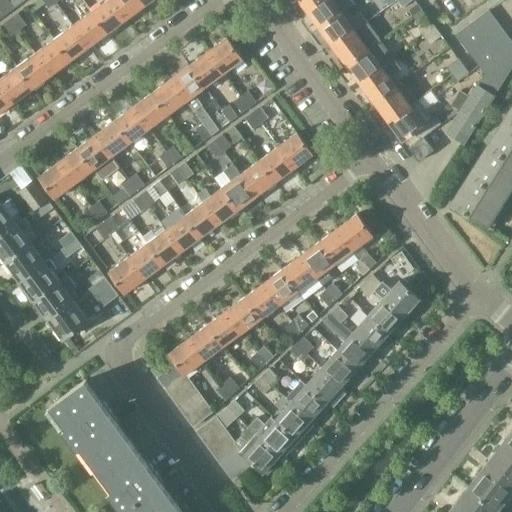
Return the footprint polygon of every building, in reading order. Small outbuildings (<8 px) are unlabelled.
[(1,0),(0,1),(0,2),(8,13),(15,8),(8,0),(1,0)] [(107,32),(126,18),(112,0),(105,0),(91,10),(107,32)] [(140,0),(112,0),(126,18),(144,4),(140,0)] [(299,0),(306,8),(316,0),(299,0)] [(316,0),(306,8),(319,27),(341,10),(353,2),(351,0),(316,0)] [(511,67),(511,41),(489,10),(488,9),(455,34),(484,73),(477,84),(495,95),(511,67)] [(89,45),(107,32),(91,10),(73,24),(89,45)] [(319,27),(333,45),(366,20),(359,11),(348,19),(341,10),(319,27)] [(11,17),(20,29),(27,24),(18,12),(11,17)] [(20,29),(11,17),(4,23),(12,35),(20,29)] [(380,39),(366,20),(333,45),(340,55),(338,57),(345,67),(347,65),(347,64),(377,42),(376,42),(380,39)] [(424,36),(435,27),(430,21),(419,29),(424,36)] [(70,59),(89,45),(73,24),(54,38),(70,59)] [(429,43),(441,35),(435,27),(424,36),(429,43)] [(227,36),(207,51),(224,73),(243,58),(227,36)] [(52,73),(70,59),(54,38),(36,51),(52,73)] [(347,64),(347,65),(361,83),(390,61),(377,42),(347,64)] [(33,86),(52,73),(36,51),(17,65),(33,86)] [(189,64),(205,86),(224,73),(207,51),(189,64)] [(463,64),(458,58),(446,66),(451,73),(463,64)] [(372,103),(400,82),(395,74),(402,69),(395,59),(391,62),(390,61),(361,83),(369,94),(366,95),(372,103)] [(183,68),(171,78),(187,100),(186,101),(194,111),(202,104),(195,94),(205,86),(189,64),(187,62),(182,66),(183,68)] [(463,64),(451,73),(457,81),(469,72),(463,64)] [(0,79),(15,100),(33,86),(17,65),(0,77),(0,79)] [(171,78),(152,92),(168,114),(186,101),(187,100),(171,78)] [(0,110),(15,100),(0,79),(0,110)] [(401,83),(400,82),(372,103),(373,104),(372,105),(379,115),(382,113),(388,120),(410,103),(397,86),(401,83)] [(495,95),(477,84),(447,132),(464,142),(495,95)] [(241,96),(249,107),(256,102),(248,90),(241,96)] [(152,92),(133,106),(149,128),(168,114),(152,92)] [(233,101),(241,113),(249,107),(241,96),(233,101)] [(393,133),(400,143),(407,138),(412,144),(424,135),(441,122),(436,115),(432,118),(417,98),(410,104),(410,103),(388,120),(396,131),(393,133)] [(231,121),(237,116),(229,104),(222,109),(231,121)] [(114,119),(131,141),(149,128),(133,106),(114,119)] [(252,112),(261,123),(268,118),(260,106),(252,112)] [(511,109),(452,203),(484,224),(511,179),(511,109)] [(252,112),(245,117),(254,128),(261,123),(252,112)] [(203,122),(212,134),(219,129),(210,117),(203,122)] [(96,133),(112,155),(131,141),(114,119),(96,133)] [(212,134),(203,122),(196,128),(205,140),(212,134)] [(227,130),(235,142),(243,136),(234,125),(227,130)] [(277,146),(294,168),(313,153),(297,131),(277,146)] [(77,147),(94,169),(102,180),(120,166),(112,155),(96,133),(77,147)] [(222,134),(216,139),(224,150),(230,145),(222,134)] [(424,135),(412,144),(409,147),(418,160),(434,149),(424,135)] [(216,139),(208,144),(216,155),(224,150),(216,139)] [(166,151),(175,162),(182,156),(174,145),(166,151)] [(275,182),(294,168),(277,146),(259,159),(275,182)] [(59,161),(75,183),(94,169),(77,147),(59,161)] [(175,162),(166,151),(159,156),(167,167),(175,162)] [(259,159),(240,173),(257,195),(275,182),(259,159)] [(39,175),(55,197),(75,183),(59,161),(39,175)] [(185,161),(178,166),(187,178),(193,173),(185,161)] [(222,187),(238,209),(257,195),(240,173),(233,163),(224,169),(231,180),(222,187)] [(187,178),(178,166),(171,172),(179,183),(187,178)] [(129,178),(138,190),(144,184),(136,173),(129,178)] [(138,190),(129,178),(121,183),(130,195),(138,190)] [(34,210),(48,200),(34,180),(20,190),(34,210)] [(159,180),(153,185),(160,196),(167,191),(159,180)] [(220,222),(238,209),(222,187),(210,196),(204,188),(197,193),(203,201),(203,200),(220,222)] [(141,194),(149,206),(157,200),(148,189),(141,194)] [(142,211),(149,206),(141,194),(134,200),(142,211)] [(0,235),(17,223),(0,200),(0,235)] [(48,200),(34,210),(33,211),(38,218),(53,207),(48,200)] [(92,205),(100,217),(107,212),(98,200),(92,205)] [(201,236),(220,222),(203,200),(203,201),(184,214),(201,236)] [(100,217),(92,205),(84,211),(93,222),(100,217)] [(337,227),(353,249),(373,235),(356,212),(337,227)] [(182,250),(201,236),(184,214),(166,228),(182,250)] [(104,222),(112,233),(119,228),(111,217),(104,222)] [(105,239),(112,233),(104,222),(96,227),(105,239)] [(0,235),(0,254),(5,261),(30,242),(17,223),(0,235)] [(337,227),(319,240),(335,262),(353,249),(337,227)] [(164,264),(182,250),(166,228),(147,242),(164,264)] [(55,242),(61,250),(77,238),(71,230),(55,242)] [(66,257),(82,246),(77,238),(61,250),(66,257)] [(316,276),(315,277),(322,284),(332,277),(325,270),(335,262),(319,240),(300,254),(316,276)] [(30,242),(5,261),(19,280),(50,258),(54,255),(47,245),(38,252),(30,242)] [(164,264),(147,242),(129,255),(145,278),(164,264)] [(366,251),(360,258),(370,268),(376,262),(366,251)] [(300,254),(281,268),(298,290),(315,277),(316,276),(300,254)] [(126,292),(145,278),(129,255),(109,270),(126,292)] [(31,301),(33,300),(59,281),(59,280),(51,270),(56,267),(50,258),(19,280),(26,290),(24,292),(31,301)] [(353,264),(363,274),(370,268),(360,258),(353,264)] [(263,282),(279,304),(298,290),(281,268),(263,282)] [(93,285),(105,276),(100,269),(88,278),(93,285)] [(366,279),(375,289),(381,282),(372,273),(366,279)] [(33,300),(47,319),(73,300),(77,296),(72,289),(76,286),(67,274),(59,280),(59,281),(33,300)] [(103,306),(118,295),(105,276),(93,285),(90,288),(103,306)] [(366,279),(359,285),(368,295),(375,289),(366,279)] [(399,280),(384,297),(404,315),(411,307),(414,310),(422,301),(399,280)] [(263,282),(244,295),(260,318),(279,304),(263,282)] [(332,282),(326,289),(335,299),(342,293),(332,282)] [(335,299),(326,289),(318,296),(328,305),(335,299)] [(226,309),(242,331),(260,318),(244,295),(226,309)] [(384,297),(368,314),(392,336),(400,327),(396,324),(404,315),(384,297)] [(88,320),(73,300),(47,319),(62,339),(88,320)] [(348,315),(338,304),(331,311),(341,321),(348,315)] [(223,345),(242,331),(226,309),(207,323),(223,345)] [(341,321),(331,311),(325,317),(335,327),(341,321)] [(291,320),(300,330),(307,324),(298,314),(291,320)] [(383,345),(392,336),(368,314),(353,332),(373,350),(380,342),(383,345)] [(294,337),(300,330),(291,320),(284,327),(294,337)] [(207,323),(188,337),(204,359),(223,345),(207,323)] [(357,367),(373,350),(353,332),(337,349),(357,367)] [(297,342),(307,353),(313,346),(303,336),(297,342)] [(204,359),(188,337),(169,351),(176,362),(184,372),(185,373),(204,359)] [(300,359),(307,353),(297,342),(290,348),(300,359)] [(257,351),(266,362),(273,355),(263,345),(257,351)] [(337,349),(322,366),(342,384),(349,376),(352,379),(360,371),(357,368),(357,367),(337,349)] [(266,362),(257,351),(250,358),(259,368),(266,362)] [(165,386),(184,372),(176,362),(157,376),(165,386)] [(345,387),(342,384),(322,366),(306,384),(329,405),(345,387)] [(262,373),(272,384),(280,378),(270,367),(262,373)] [(165,386),(172,395),(191,381),(185,373),(184,372),(165,386)] [(262,373),(254,381),(264,392),(272,384),(262,373)] [(222,383),(231,393),(238,387),(229,377),(222,383)] [(183,511),(178,504),(163,484),(164,482),(149,461),(147,462),(117,421),(118,420),(103,399),(101,400),(86,380),(87,380),(86,379),(51,405),(51,406),(52,406),(67,427),(63,430),(77,449),(82,446),(113,489),(109,492),(124,511),(128,509),(129,511),(183,511)] [(302,380),(286,397),(314,422),(329,405),(306,384),(302,380)] [(172,395),(179,405),(198,391),(191,381),(172,395)] [(231,393),(222,383),(215,389),(225,399),(231,393)] [(179,405),(186,415),(205,400),(198,391),(179,405)] [(280,408),(273,416),(299,439),(314,422),(286,397),(283,395),(275,403),(280,408)] [(244,410),(234,399),(228,404),(238,416),(244,410)] [(205,400),(186,415),(193,424),(212,410),(205,400)] [(238,416),(228,404),(221,411),(231,422),(238,416)] [(196,429),(204,439),(223,425),(216,415),(196,429)] [(283,456),(299,439),(273,416),(273,417),(271,415),(264,423),(257,417),(249,425),(283,456)] [(230,435),(223,425),(204,439),(211,449),(230,435)] [(248,441),(241,449),(240,450),(244,453),(267,474),(283,456),(249,425),(241,435),(248,441)] [(511,428),(503,440),(511,446),(511,428)] [(211,449),(218,459),(237,445),(230,435),(211,449)] [(511,484),(511,446),(503,440),(485,463),(511,484)] [(218,459),(225,469),(244,454),(244,453),(240,450),(241,449),(237,445),(218,459)] [(252,464),(244,454),(225,469),(232,479),(252,464)] [(511,484),(485,463),(467,486),(497,509),(511,489),(511,484)] [(494,511),(497,509),(467,486),(449,510),(452,511),(494,511)]
